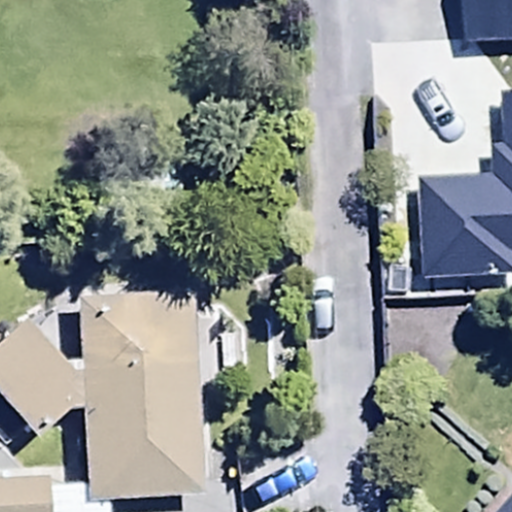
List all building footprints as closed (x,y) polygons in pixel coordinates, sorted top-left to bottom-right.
[(511,218),(511,46),(437,51),(447,222),(511,218)] [(80,505),(102,504),(195,500),(193,468),(210,468),(207,395),(193,396),(189,293),(71,297),(79,486),(80,505)] [(1,342),(0,342),(0,444),(15,461),(59,419),(49,409),(57,401),(1,342)] [(80,505),(79,486),(42,488),(42,478),(0,480),(0,511),(102,511),(102,504),(80,505)] [(511,511),(511,494),(495,511),(511,511)]
